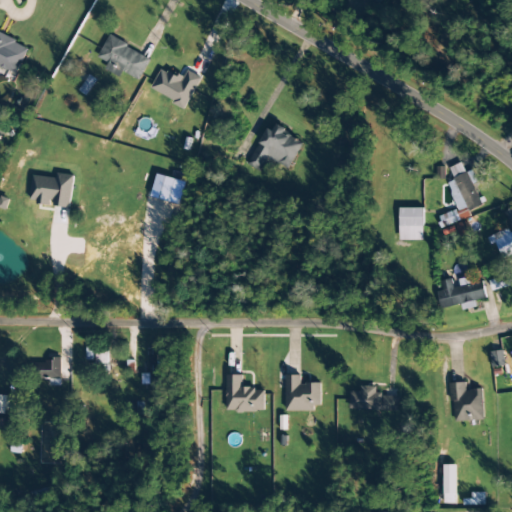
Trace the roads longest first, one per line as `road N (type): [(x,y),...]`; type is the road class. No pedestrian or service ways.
road 1 (residential): [(0,310),(223,310),(445,324),(511,306)]
road 2 (tertiary): [(511,162),(240,0)]
